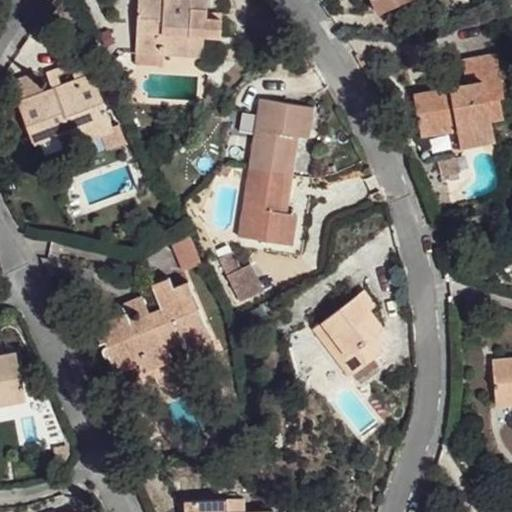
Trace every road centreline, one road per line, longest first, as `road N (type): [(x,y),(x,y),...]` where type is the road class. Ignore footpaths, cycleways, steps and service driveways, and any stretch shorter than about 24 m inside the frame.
road 1 (residential): [(400,511),(427,426),(433,351),(414,243),(372,121),(293,0)]
road 2 (residential): [(0,242),(30,290),(119,511)]
